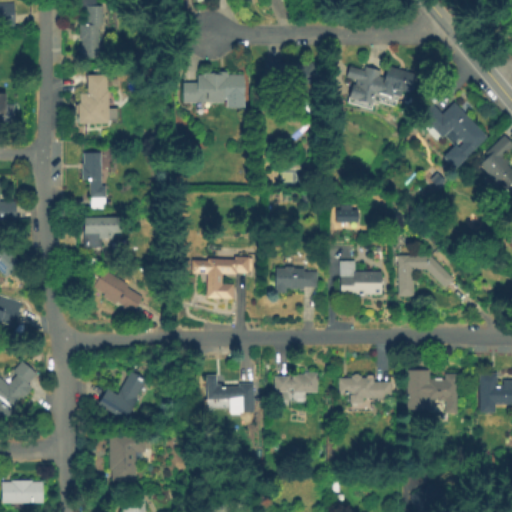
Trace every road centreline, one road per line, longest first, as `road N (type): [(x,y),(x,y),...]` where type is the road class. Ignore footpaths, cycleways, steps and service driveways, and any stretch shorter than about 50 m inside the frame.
road 1 (residential): [(44,0),(41,154),(61,343),(67,511)]
road 2 (residential): [(511,335),(61,343)]
road 3 (residential): [(441,20),(417,34),(216,35)]
road 4 (tertiary): [(511,104),(424,0)]
